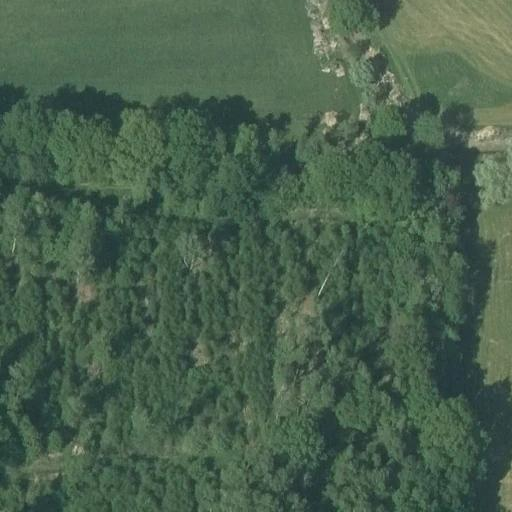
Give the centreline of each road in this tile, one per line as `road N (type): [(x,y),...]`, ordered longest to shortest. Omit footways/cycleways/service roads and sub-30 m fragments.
road 1 (track): [(0,453),(437,421),(445,178)]
road 2 (track): [(511,175),(0,206)]
